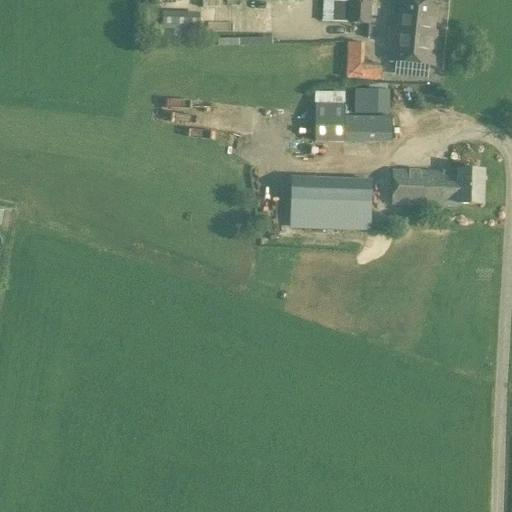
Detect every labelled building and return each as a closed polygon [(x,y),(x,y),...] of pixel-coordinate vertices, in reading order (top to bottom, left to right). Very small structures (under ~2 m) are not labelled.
[(322,1),(321,22),(370,24),(370,3),(322,1)] [(392,28),(389,61),(434,65),(437,32),(433,32),(436,4),(398,1),(396,29),(392,28)] [(162,16),(161,30),(173,30),(192,31),(199,31),(199,17),(162,16)] [(346,43),(345,79),(381,81),(381,64),(363,63),(364,43),(346,43)] [(353,114),(387,115),(388,91),(354,90),(353,114)] [(391,117),(339,117),(339,105),(315,105),(315,143),(390,144),(391,117)] [(393,171),(392,205),(458,207),(458,204),(482,205),(484,172),(458,171),(457,173),(393,171)] [(290,179),(289,228),(370,232),(372,181),(290,179)]
